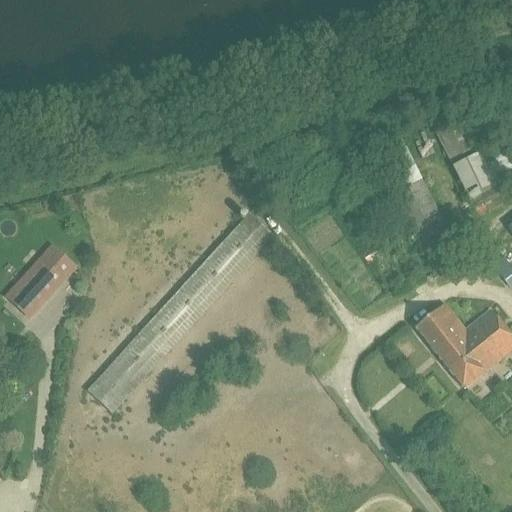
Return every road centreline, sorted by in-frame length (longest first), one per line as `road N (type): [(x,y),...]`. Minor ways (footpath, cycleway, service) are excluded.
road 1 (track): [(511,25),(0,152)]
road 2 (unknown): [(431,511),(350,407),(341,373),(348,358),(440,293),(505,299)]
